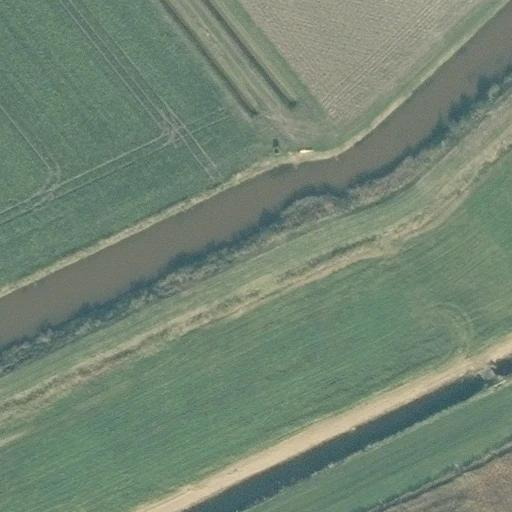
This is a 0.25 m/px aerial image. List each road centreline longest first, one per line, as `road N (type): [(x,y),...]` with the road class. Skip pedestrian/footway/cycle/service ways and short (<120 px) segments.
road 1 (track): [(310,511),(511,416)]
road 2 (track): [(305,149),(186,0)]
